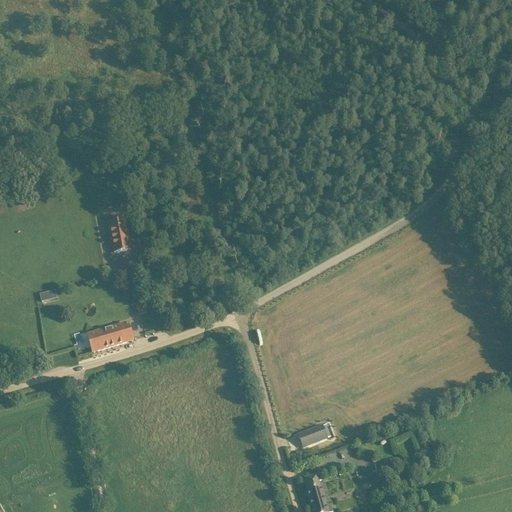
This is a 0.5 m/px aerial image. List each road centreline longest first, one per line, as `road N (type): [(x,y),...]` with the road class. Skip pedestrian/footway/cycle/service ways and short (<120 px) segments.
road 1 (track): [(240,315),(426,208),(506,102)]
road 2 (track): [(240,315),(152,0)]
road 3 (unclassified): [(0,391),(240,315)]
road 4 (track): [(298,511),(240,315)]
road 5 (track): [(506,102),(363,0)]
